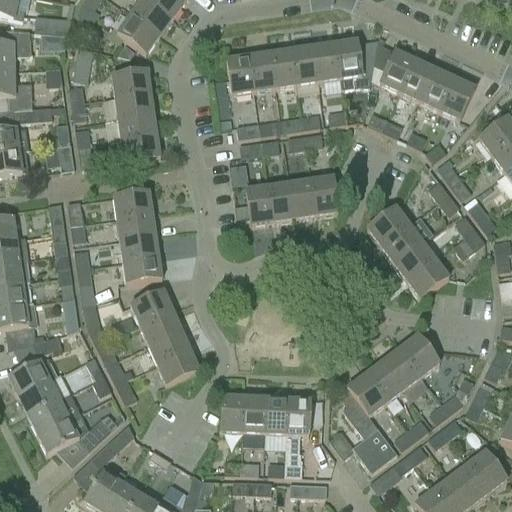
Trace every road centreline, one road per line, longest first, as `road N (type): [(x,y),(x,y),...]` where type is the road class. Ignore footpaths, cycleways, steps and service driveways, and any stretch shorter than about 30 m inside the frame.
road 1 (residential): [(206,271),(177,74),(218,15),(325,0)]
road 2 (residential): [(493,332),(379,316),(339,260),(318,252),(234,275),(206,271)]
road 3 (residential): [(165,458),(223,371),(200,303),(206,271)]
road 4 (residential): [(337,0),(511,80)]
